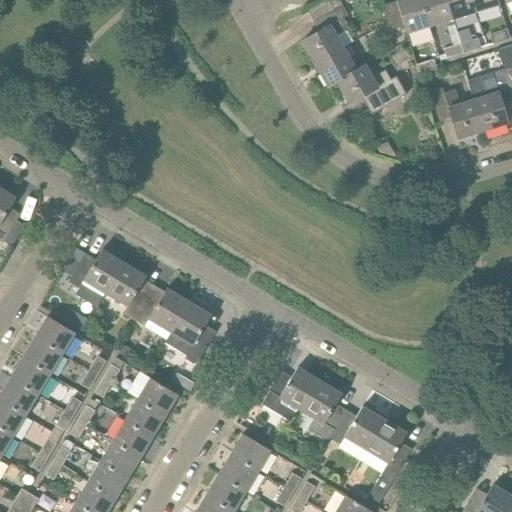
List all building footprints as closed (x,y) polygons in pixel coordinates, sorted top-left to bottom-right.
[(406,35),(429,27),(420,0),(398,0),(395,1),(396,3),(404,27),(406,35)] [(420,0),(429,27),(452,20),(446,0),(420,0)] [(446,0),(452,20),(476,13),(471,0),(446,0)] [(471,0),(476,13),(499,6),(497,0),(471,0)] [(404,27),(396,3),(384,7),(392,31),(404,27)] [(314,66),(344,49),(336,36),(348,29),(342,19),(347,17),(341,6),(319,18),(326,29),(301,43),(314,66)] [(492,45),(509,40),(506,30),(489,36),(492,45)] [(463,54),(480,49),(477,39),(460,45),(463,54)] [(446,60),(463,54),(460,45),(443,50),(446,60)] [(336,84),(356,70),(344,49),(314,66),(327,89),(336,84)] [(419,76),(436,70),(433,61),(416,66),(419,76)] [(349,106),(362,99),(371,116),(406,96),(396,78),(390,81),(384,72),(373,79),(365,65),(356,70),(336,84),(349,106)] [(472,101),(483,133),(508,125),(499,98),(511,94),(504,71),(481,78),(487,96),(472,101)] [(458,141),(483,133),(472,101),(459,105),(455,92),(443,95),(442,90),(430,93),(437,118),(449,114),(458,141)] [(3,243),(16,222),(6,215),(15,199),(0,190),(0,241),(3,243)] [(3,243),(12,248),(24,227),(16,222),(3,243)] [(82,282),(105,296),(123,265),(101,251),(92,267),(81,261),(79,265),(71,277),(68,283),(78,289),(82,282)] [(134,322),(147,300),(136,294),(146,278),(123,265),(105,296),(126,309),(122,315),(134,322)] [(148,321),(169,334),(188,303),(166,290),(157,306),(147,300),(134,322),(144,328),(148,321)] [(198,361),(211,339),(215,333),(205,326),(211,317),(188,303),(169,334),(191,348),(187,354),(198,361)] [(34,338),(62,355),(75,334),(46,317),(34,338)] [(50,376),(62,355),(34,338),(22,359),(50,376)] [(89,371),(97,376),(105,362),(97,357),(89,371)] [(9,379),(38,396),(50,376),(22,359),(9,379)] [(102,380),(111,385),(119,371),(111,366),(102,380)] [(278,400),(300,412),(319,382),(297,369),(287,384),(277,378),(264,399),(275,406),(278,400)] [(80,385),(89,390),(97,376),(89,371),(80,385)] [(0,394),(0,401),(25,417),(38,396),(9,379),(0,394)] [(137,399),(165,416),(177,396),(149,379),(137,399)] [(94,394),(102,399),(111,385),(102,380),(94,394)] [(327,438),(329,439),(345,412),(335,406),(341,395),(319,382),(300,412),(311,419),(305,428),(325,440),(327,438)] [(64,412),(72,417),(81,404),(72,398),(64,412)] [(153,437),(165,416),(137,399),(124,420),(153,437)] [(0,430),(13,438),(25,417),(0,401),(0,430)] [(77,421),(86,426),(95,412),(86,407),(77,421)] [(344,439),(365,452),(384,421),(362,408),(355,418),(345,412),(329,439),(340,446),(344,439)] [(56,426),(64,431),(72,417),(64,412),(56,426)] [(112,441),(140,458),(153,437),(124,420),(112,441)] [(69,435),(78,440),(86,426),(77,421),(69,435)] [(379,504),(394,478),(411,451),(400,444),(406,434),(384,421),(365,452),(387,465),(368,498),(379,504)] [(0,458),(13,438),(0,430),(0,458)] [(230,455),(258,473),(270,452),(242,435),(230,455)] [(39,453),(48,459),(56,445),(47,439),(39,453)] [(100,461),(128,479),(140,458),(112,441),(100,461)] [(53,462),(61,467),(69,453),(61,448),(53,462)] [(31,467),(39,473),(48,459),(39,453),(31,467)] [(245,494),(258,473),(230,455),(217,476),(245,494)] [(87,482),(115,500),(128,479),(100,461),(87,482)] [(44,476),(53,481),(61,467),(53,462),(44,476)] [(284,489),(293,494),(301,480),(292,474),(284,489)] [(205,497),(229,511),(234,511),(245,494),(217,476),(205,497)] [(75,503),(89,511),(108,511),(115,500),(87,482),(75,503)] [(297,497),(306,502),(315,488),(306,483),(297,497)] [(506,511),(511,503),(511,496),(493,485),(483,501),(473,495),(462,511),(506,511)] [(26,501),(29,495),(21,489),(17,496),(26,501)] [(275,503),(284,508),(293,494),(284,489),(275,503)] [(29,495),(26,501),(34,506),(38,500),(29,495)] [(17,496),(7,511),(19,511),(26,501),(17,496)] [(195,511),(229,511),(205,497),(195,511)] [(289,511),(290,511),(300,511),(306,502),(297,497),(289,511)] [(335,511),(370,511),(345,497),(335,511)] [(19,511),(30,511),(34,506),(26,501),(19,511)] [(69,511),(89,511),(75,503),(69,511)]
